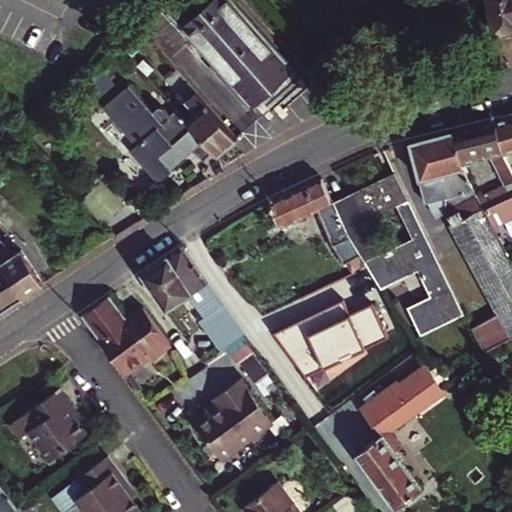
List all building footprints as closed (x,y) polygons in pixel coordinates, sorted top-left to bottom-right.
[(154,37),(179,14),(166,0),(146,28),(154,37)] [(233,0),(211,0),(184,24),(255,105),(295,70),(233,0)] [(511,0),(490,0),(495,32),(511,29),(511,0)] [(188,116),(218,149),(220,151),(238,136),(178,67),(166,77),(178,90),(181,87),(197,108),(188,116)] [(188,116),(179,105),(165,118),(133,81),(106,105),(139,142),(133,147),(162,179),(196,148),(207,160),(218,149),(188,116)] [(511,117),(495,122),(503,153),(511,151),(511,117)] [(495,122),(453,133),(461,163),(489,156),(505,188),(481,201),(495,226),(511,217),(511,170),(503,153),(495,122)] [(481,201),(461,163),(453,133),(411,144),(426,201),(444,197),(447,211),(455,226),(452,227),(511,335),(511,256),(495,226),(481,201)] [(336,205),(349,233),(400,208),(416,239),(368,265),(383,291),(422,271),(435,298),(415,308),(427,333),(467,313),(397,174),(336,205)] [(323,179),(273,203),(274,207),(272,208),(283,227),(320,211),(346,263),(361,253),(349,233),(336,205),(323,179)] [(86,202),(102,221),(109,216),(107,214),(121,203),(107,186),(86,202)] [(0,264),(22,296),(42,282),(21,249),(15,253),(0,239),(0,264)] [(185,246),(143,274),(169,309),(190,294),(208,319),(205,320),(224,347),(244,332),(220,301),(185,246)] [(0,310),(22,296),(0,264),(0,310)] [(125,315),(110,296),(83,317),(127,374),(150,357),(152,359),(173,345),(145,308),(128,320),(127,322),(123,317),(125,315)] [(244,332),(224,347),(236,363),(256,348),(244,332)] [(365,410),(375,424),(438,381),(429,366),(365,410)] [(210,412),(196,422),(223,458),(274,420),(241,377),(215,397),(217,399),(220,404),(210,412)] [(393,433),(405,425),(448,396),(438,381),(375,424),(385,439),(359,457),(395,509),(422,491),(400,459),(407,454),(393,433)] [(15,419),(26,432),(30,429),(53,459),(89,431),(77,415),(67,401),(72,398),(61,384),(15,419)] [(67,401),(77,415),(81,411),(72,398),(67,401)] [(220,404),(217,399),(206,407),(210,412),(220,404)] [(26,432),(15,419),(10,423),(21,436),(26,432)] [(111,454),(80,477),(87,487),(77,494),(90,511),(131,511),(141,504),(132,492),(123,481),(129,477),(111,454)] [(137,488),(129,477),(123,481),(132,492),(137,488)] [(305,511),(281,478),(246,504),(251,511),(305,511)] [(18,506),(0,481),(0,511),(13,511),(18,506)]
